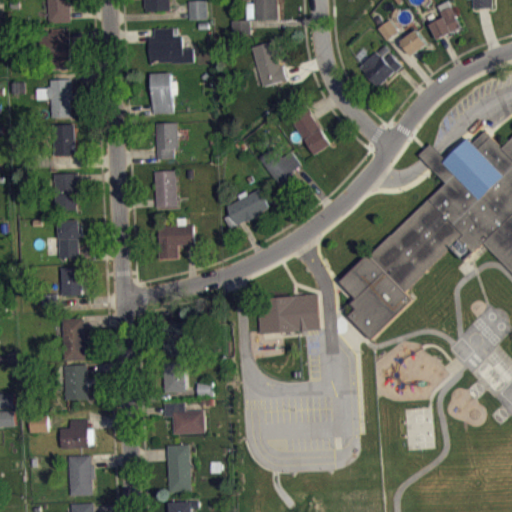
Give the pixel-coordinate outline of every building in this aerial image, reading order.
[(72,19),(72,14),(71,0),(48,0),(50,20),(72,19)] [(148,9),(148,6),(146,6),(145,0),(171,0),(172,8),(148,9)] [(190,0),(191,12),(191,17),(209,17),(208,0),(190,0)] [(280,17),(279,0),(256,0),(257,17),(280,17)] [(475,0),(475,8),(479,8),(479,7),(494,6),(493,0),(475,0)] [(432,21),(446,14),(443,9),(454,4),(464,24),(444,34),(440,36),(432,21)] [(253,17),(234,17),(234,32),(253,31),(253,21),(253,17)] [(401,29),(392,17),(380,25),(390,38),(395,34),(401,29)] [(156,26),(175,25),(175,33),(184,32),(185,46),(195,45),(196,60),(174,61),(174,59),(153,60),(151,34),(156,34),(156,31),(156,26)] [(235,42),(254,41),(253,26),(235,27),(235,42)] [(390,46),(402,38),(392,26),(381,34),(390,46)] [(403,38),(419,26),(430,41),(414,53),(403,38)] [(70,29),(71,33),(73,66),(53,67),(52,49),(44,50),(43,34),(50,33),(50,30),(70,29)] [(404,46),(415,61),(431,50),(420,35),(404,46)] [(275,38),(254,44),(266,84),(290,77),(287,70),(285,62),(282,62),(275,38)] [(404,62),(400,66),(380,85),(366,69),(367,68),(363,64),(378,49),(382,53),(390,46),(404,62)] [(152,70),(174,70),(175,111),(154,111),(154,107),(152,70)] [(73,76),(52,77),(53,84),(50,84),(50,95),(53,95),(54,114),(73,114),(72,97),(74,97),(73,80),(73,76)] [(291,111),(297,120),(295,121),(307,139),(309,138),(317,152),(334,141),(324,126),(323,127),(313,112),(315,111),(313,107),(308,100),(291,111)] [(157,121),(179,120),(180,145),(176,145),(176,156),(159,156),(159,152),(157,121)] [(77,152),(76,121),(55,122),(56,153),(77,152)] [(448,179),(429,159),(423,153),(434,142),(440,148),(448,156),(470,135),(475,139),(487,128),(503,145),(511,136),(511,266),(486,239),(472,253),(467,258),(454,245),(407,289),(415,298),(375,336),(352,312),(358,306),(353,301),(359,295),(344,279),(448,179)] [(261,155),(277,143),(285,154),(293,148),(304,163),(300,166),(296,168),(305,181),(288,193),(261,155)] [(157,168),(177,168),(179,204),(158,204),(158,200),(157,168)] [(80,170),(56,171),(57,208),(79,207),(78,194),(81,194),(80,175),(80,170)] [(261,186),(271,204),(261,210),(261,212),(247,219),(246,218),(243,220),(239,222),(229,204),(261,186)] [(80,255),(80,250),(79,235),(81,235),(80,216),(59,217),(61,256),(80,255)] [(179,242),(191,242),(196,241),(195,222),(159,224),(161,256),(180,255),(179,242)] [(63,265),(83,264),(84,292),(64,293),(63,265)] [(59,291),(44,292),(44,304),(59,304),(59,299),(59,291)] [(262,331),(321,327),(321,326),(319,293),(296,294),(260,296),(262,331)] [(86,315),(65,316),(67,357),(87,357),(86,320),(86,315)] [(165,320),(166,353),(189,352),(189,340),(204,339),(203,318),(185,318),(185,320),(169,320),(165,320)] [(166,359),(187,358),(188,389),(167,390),(166,359)] [(89,361),(66,362),(68,398),(90,396),(89,366),(89,361)] [(200,380),(214,380),(215,394),(200,394),(200,391),(200,380)] [(200,389),(201,402),(216,402),(216,388),(200,389)] [(0,392),(0,407),(15,407),(15,392),(0,392)] [(167,400),(187,399),(187,408),(206,407),(207,429),(176,431),(175,413),(167,414),(167,407),(167,400)] [(0,410),(0,425),(16,425),(15,410),(0,410)] [(50,412),(32,413),(32,430),(50,429),(50,422),(50,412)] [(90,416),(72,417),(72,425),(63,425),(64,446),(91,445),(90,416)] [(169,443),(191,442),(193,488),(171,489),(170,452),(169,443)] [(93,452),(71,453),(72,493),(95,492),(94,476),(96,476),(96,463),(93,463),(93,458),(93,452)] [(171,511),(171,499),(193,498),(193,511),(171,511)] [(96,500),(73,501),(73,511),(96,511),(96,506),(96,500)]
